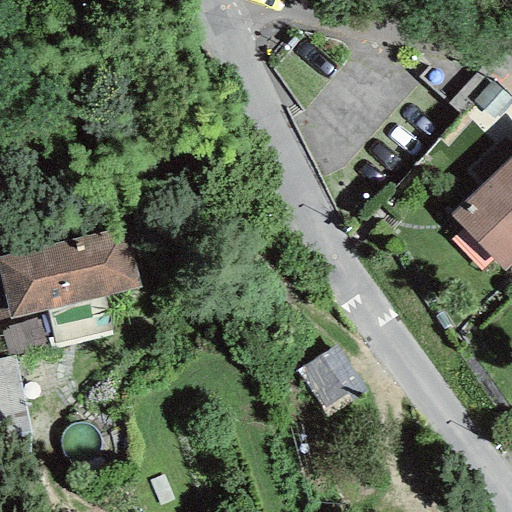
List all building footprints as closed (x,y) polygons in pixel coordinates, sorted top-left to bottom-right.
[(511,157),(449,217),(503,271),(511,262),(511,157)] [(141,288),(123,226),(0,257),(0,282),(9,317),(9,319),(141,288)] [(0,319),(9,317),(0,282),(0,319)] [(38,318),(0,330),(7,355),(46,345),(38,318)] [(13,357),(0,359),(0,437),(28,432),(13,357)]
